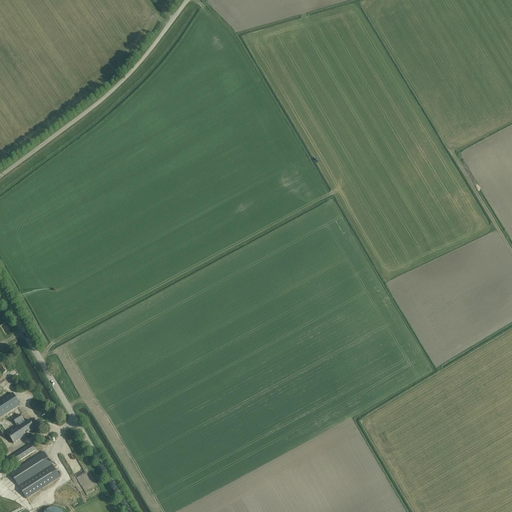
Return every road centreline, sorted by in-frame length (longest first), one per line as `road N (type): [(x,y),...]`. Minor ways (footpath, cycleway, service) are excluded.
road 1 (unclassified): [(0,176),(115,88),(187,0)]
road 2 (unclassified): [(129,511),(0,291)]
